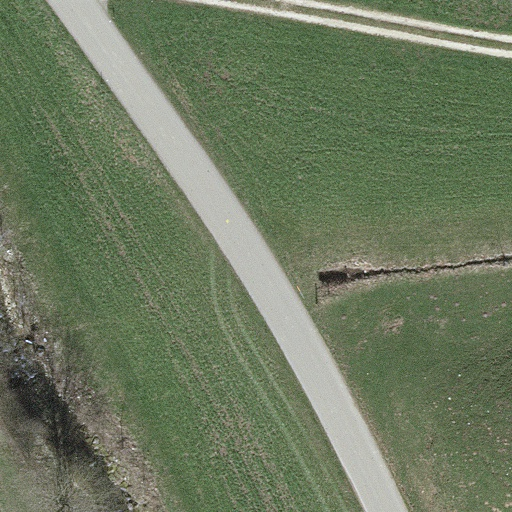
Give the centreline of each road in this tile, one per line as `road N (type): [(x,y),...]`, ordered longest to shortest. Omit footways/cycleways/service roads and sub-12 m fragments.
road 1 (tertiary): [(75,0),(312,360),(386,511)]
road 2 (track): [(236,0),(511,45)]
